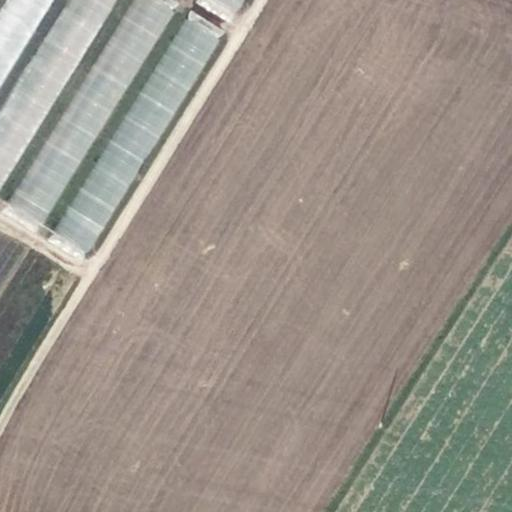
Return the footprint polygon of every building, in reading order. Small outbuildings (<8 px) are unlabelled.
[(0,188),(118,0),(69,0),(0,111),(0,188)] [(0,88),(55,0),(6,0),(0,10),(0,88)] [(42,224),(175,13),(153,0),(134,0),(8,201),(42,224)] [(245,0),(198,0),(232,20),(245,0)] [(220,41),(185,19),(53,231),(88,254),(220,41)]
